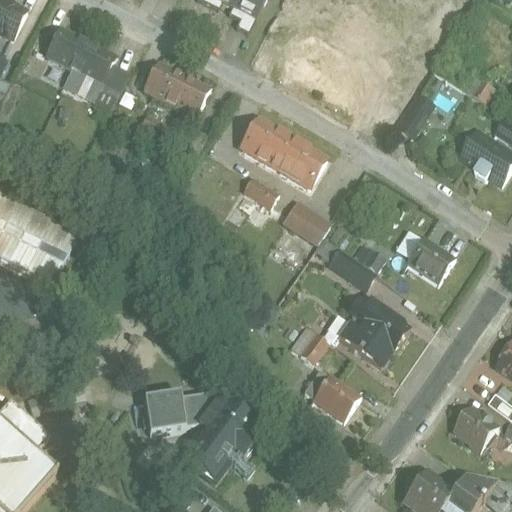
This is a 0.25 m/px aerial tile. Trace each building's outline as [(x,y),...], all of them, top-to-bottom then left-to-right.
[(206,0),(254,24),(266,0),(206,0)] [(27,18),(0,4),(0,38),(14,45),(27,18)] [(445,4),(437,22),(458,30),(466,12),(445,4)] [(273,32),(286,39),(300,12),(286,5),(273,32)] [(360,36),(347,29),(339,42),(352,50),(360,36)] [(119,62),(66,33),(52,60),(106,88),(119,62)] [(372,43),(360,36),(352,50),(364,56),(372,43)] [(341,68),(307,48),(292,74),(326,94),(341,68)] [(373,86),(341,68),(326,94),(358,113),(373,86)] [(209,96),(161,70),(148,94),(196,120),(209,96)] [(498,96),(475,81),(466,95),(489,110),(498,96)] [(11,91),(0,85),(0,107),(2,109),(11,91)] [(84,100),(55,85),(48,99),(76,114),(84,100)] [(384,98),(372,118),(394,131),(406,111),(384,98)] [(420,111),(405,134),(417,142),(432,119),(420,111)] [(176,133),(151,119),(143,133),(169,147),(176,133)] [(293,145),(259,125),(242,154),(275,173),(293,145)] [(511,130),(507,127),(498,141),(508,147),(511,141),(511,130)] [(204,139),(196,135),(187,152),(196,156),(204,139)] [(511,178),(511,159),(480,138),(462,165),(479,176),(476,180),(488,187),(490,183),(504,191),(511,178)] [(328,165),(293,145),(275,173),(311,194),(328,165)] [(270,214),(280,197),(251,181),(242,198),(270,214)] [(317,252),(332,228),(296,206),(281,229),(317,252)] [(171,216),(162,235),(168,239),(178,220),(171,216)] [(461,269),(429,248),(413,273),(445,294),(461,269)] [(392,269),(367,253),(358,266),(382,283),(392,269)] [(345,257),(335,271),(349,280),(358,266),(345,257)] [(382,283),(358,266),(349,280),(348,281),(373,297),(382,283)] [(378,313),(369,306),(351,330),(349,329),(339,343),(381,372),(390,359),(392,360),(410,334),(379,312),(378,313)] [(338,322),(323,343),(330,348),(334,351),(339,343),(349,329),(338,322)] [(308,332),(292,354),(314,369),(330,348),(323,343),(308,332)] [(511,351),(499,373),(511,381),(511,351)] [(332,387),(323,380),(308,401),(318,408),(332,387)] [(365,408),(334,385),(318,408),(317,410),(347,432),(365,408)] [(182,399),(145,404),(151,441),(187,435),(187,433),(201,431),(211,417),(209,416),(207,400),(182,404),(182,399)] [(511,410),(497,399),(490,410),(511,426),(511,410)] [(0,511),(28,511),(59,478),(36,458),(51,441),(11,406),(0,418),(0,511)] [(201,431),(200,433),(205,437),(183,466),(216,490),(237,462),(244,467),(257,449),(250,444),(258,434),(225,409),(225,410),(219,406),(211,417),(201,431)] [(475,415),(457,439),(458,440),(458,439),(475,451),(473,453),(483,461),(503,435),(502,434),(501,435),(496,431),(496,429),(496,428),(495,426),(494,424),(493,424),(490,423),(488,424),(487,425),(475,416),(476,415),(475,415)] [(474,511),(456,498),(426,476),(403,508),(409,511),(474,511)] [(478,511),(500,487),(470,484),(456,498),(474,511),(478,511)] [(187,511),(192,507),(176,494),(168,504),(177,511),(187,511)]
